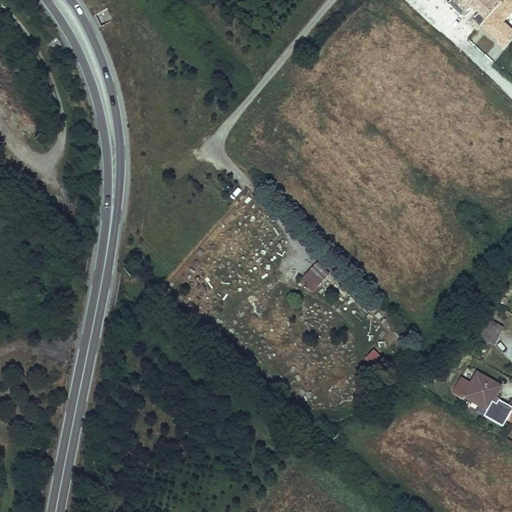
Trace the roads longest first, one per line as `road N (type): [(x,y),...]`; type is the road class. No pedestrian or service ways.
road 1 (track): [(282,276),(306,249),(228,159),(221,137),(332,0)]
road 2 (primary): [(54,511),(107,249)]
road 3 (primary): [(45,0),(87,69),(101,111),(107,249)]
road 4 (primary): [(107,249),(121,149),(115,102),(72,0)]
road 5 (residential): [(511,85),(418,0)]
